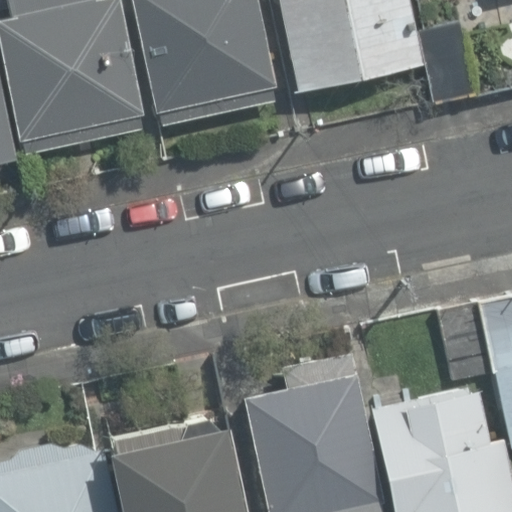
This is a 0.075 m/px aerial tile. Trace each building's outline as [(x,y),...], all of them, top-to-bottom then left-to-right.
[(8,0),(11,12),(0,13),(0,57),(16,136),(20,135),(24,150),(140,127),(137,111),(139,111),(116,0),(8,0)] [(128,0),(152,109),(156,108),(158,121),(273,97),(270,83),(273,83),(254,0),(128,0)] [(277,0),(296,88),(421,61),(408,0),(277,0)] [(420,32),(433,100),(473,92),(460,24),(420,32)] [(0,158),(15,156),(0,83),(0,158)] [(494,367),(510,443),(511,442),(511,289),(476,297),(491,368),(494,367)] [(437,306),(452,377),(489,369),(474,298),(437,306)] [(381,511),(350,350),(287,362),(281,364),(286,386),(244,394),(266,511),(381,511)] [(369,404),(391,511),(511,511),(511,481),(502,434),(487,437),(477,386),(463,389),(462,384),(369,404)] [(208,422),(198,412),(108,431),(111,444),(103,445),(116,511),(238,511),(219,420),(208,422)] [(115,511),(102,445),(94,447),(78,439),(61,444),(48,439),(16,444),(8,454),(0,455),(0,511),(115,511)]
